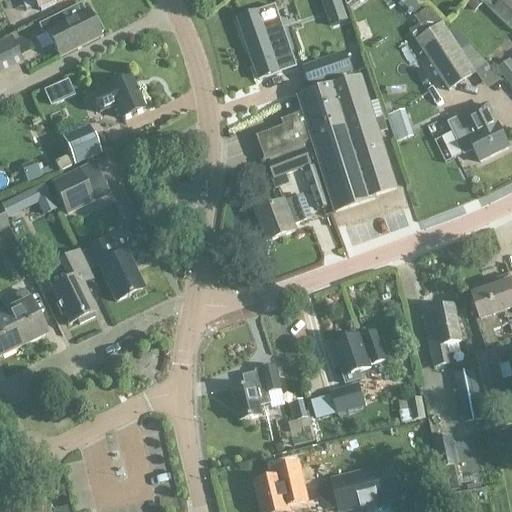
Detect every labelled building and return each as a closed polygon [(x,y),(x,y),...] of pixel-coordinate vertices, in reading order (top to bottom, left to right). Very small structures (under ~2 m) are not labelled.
[(32,0),(38,11),(40,10),(41,13),(54,7),(53,3),(59,0),(32,0)] [(416,0),(401,0),(399,2),(414,17),(424,7),(416,0)] [(511,0),(503,0),(492,12),(511,30),(511,0)] [(474,1),(468,6),(475,13),(481,7),(474,1)] [(44,36),(48,34),(60,59),(101,39),(100,36),(104,34),(98,22),(94,24),(88,13),(84,15),(81,7),(40,28),(44,36)] [(239,20),(250,54),(252,54),(257,67),(255,68),(260,82),(298,69),(277,7),(239,20)] [(451,93),(477,76),(445,25),(418,43),(451,93)] [(0,44),(0,71),(22,61),(11,39),(0,44)] [(321,83),(353,72),(347,56),(316,67),(321,83)] [(511,88),(511,62),(511,61),(498,71),(511,88)] [(488,66),(479,74),(489,86),(498,77),(488,66)] [(92,97),(99,114),(116,107),(122,120),(144,110),(131,79),(108,89),(108,90),(92,97)] [(304,112),(279,121),(281,127),(254,138),(263,162),(314,143),(336,215),(375,202),(374,199),(397,192),(378,133),(387,130),(384,121),(375,123),(362,80),(332,89),(300,99),(304,112)] [(52,107),(63,102),(56,88),(45,92),(52,107)] [(451,126),(466,155),(475,151),(481,164),(511,149),(499,126),(498,126),(488,107),(451,126)] [(406,111),(387,118),(396,145),(415,138),(406,111)] [(74,166),(100,155),(92,137),(67,148),(74,166)] [(312,167),(306,151),(268,165),(274,182),(312,167)] [(66,158),(54,164),(59,173),(71,168),(66,158)] [(12,176),(18,188),(46,174),(40,162),(12,176)] [(95,204),(79,171),(51,184),(67,217),(95,204)] [(44,187),(22,198),(27,209),(38,204),(44,216),(55,211),(44,187)] [(292,201),(295,210),(297,213),(289,216),(285,204),(258,215),(265,233),(264,233),(267,241),(268,240),(270,244),(296,233),(293,227),(312,219),(303,197),(292,201)] [(0,233),(9,229),(0,210),(0,233)] [(129,232),(132,239),(136,241),(142,238),(143,234),(140,227),(136,225),(130,228),(129,232)] [(140,277),(137,277),(126,255),(119,258),(110,240),(88,251),(97,270),(100,268),(117,303),(144,291),(143,289),(145,287),(140,277)] [(95,319),(93,315),(95,314),(82,287),(93,281),(80,254),(60,264),(69,282),(52,291),(59,304),(56,305),(62,317),(64,316),(70,326),(78,323),(79,326),(95,319)] [(511,333),(511,332),(511,281),(511,278),(470,292),(477,312),(473,313),(486,350),(498,346),(494,334),(510,328),(511,333)] [(46,337),(29,303),(24,293),(16,297),(21,307),(4,315),(21,349),(46,337)] [(454,309),(424,315),(435,370),(451,366),(447,348),(462,345),(454,309)] [(0,359),(21,349),(4,315),(0,316),(0,359)] [(377,334),(362,340),(361,337),(328,348),(336,370),(343,368),(349,386),(363,381),(360,374),(372,370),(371,367),(386,362),(377,334)] [(463,344),(463,349),(467,352),(472,351),(471,343),(463,344)] [(494,354),(478,358),(485,390),(501,386),(494,354)] [(245,379),(247,390),(234,393),(241,423),(262,418),(259,407),(271,404),(268,394),(282,391),(276,368),(260,372),(261,375),(245,379)] [(465,425),(486,420),(475,371),(453,376),(465,425)] [(338,415),(364,407),(358,386),(331,394),(338,415)] [(414,423),(426,420),(422,399),(410,402),(414,423)] [(304,416),(288,425),(295,438),(312,429),(304,416)] [(460,477),(452,439),(436,443),(444,480),(460,477)] [(393,468),(332,483),(339,511),(348,511),(400,499),(393,468)] [(292,494),(304,492),(301,480),(283,485),(282,481),(256,488),(261,511),(289,511),(287,502),(294,501),(292,494)]
